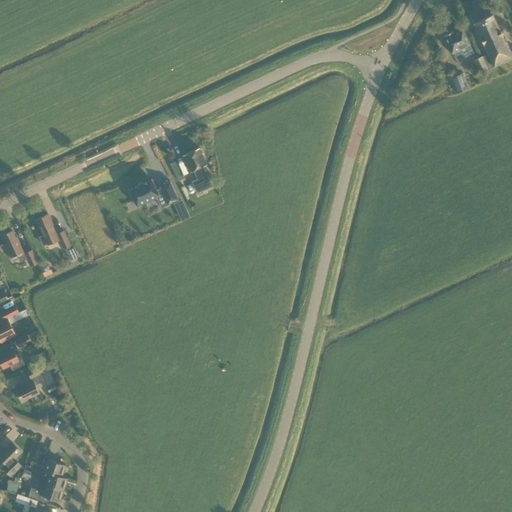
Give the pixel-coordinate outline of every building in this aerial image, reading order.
[(489,70),(511,59),(511,55),(503,37),(505,33),(503,30),(500,30),(493,15),(475,24),(481,38),(480,42),(482,46),(484,46),(489,56),(483,59),(482,58),(474,61),(480,73),(488,69),(489,70)] [(454,32),(445,36),(455,58),(462,54),(464,58),(475,53),(464,29),(455,33),(454,32)] [(457,93),(469,88),(464,74),(451,78),(457,93)] [(198,192),(213,186),(210,179),(207,174),(203,166),(207,164),(202,153),(203,152),(202,149),(200,149),(200,148),(184,156),(184,157),(183,158),(185,161),(186,161),(191,171),(194,170),(198,179),(193,181),(198,192)] [(168,205),(179,200),(170,182),(159,187),(160,188),(157,190),(152,179),(129,190),(137,207),(163,194),(168,205)] [(187,213),(181,202),(175,205),(180,216),(187,213)] [(48,245),(60,240),(64,249),(72,246),(65,231),(58,234),(56,231),(48,215),(36,220),(44,236),(40,238),(44,246),(48,244),(48,245)] [(38,263),(32,250),(25,254),(18,238),(16,239),(13,231),(3,236),(6,243),(5,244),(13,261),(19,259),(21,262),(28,259),(31,267),(38,263)] [(16,306),(1,313),(4,321),(2,322),(1,322),(0,322),(0,342),(1,344),(16,336),(8,319),(19,313),(16,306)] [(18,349),(32,342),(28,334),(15,341),(18,349)] [(19,354),(16,355),(13,350),(0,356),(0,362),(3,369),(10,366),(13,370),(25,364),(19,354)] [(44,382),(41,375),(44,373),(40,366),(27,372),(31,379),(32,381),(27,384),(28,385),(16,391),(22,402),(40,394),(36,386),(44,382)] [(53,392),(57,399),(64,396),(60,389),(53,392)] [(3,469),(11,477),(22,466),(15,459),(22,452),(13,443),(3,452),(2,451),(0,453),(0,458),(7,465),(3,469)] [(44,471),(49,473),(49,472),(62,477),(62,476),(66,465),(47,459),(45,467),(37,464),(35,470),(43,472),(44,471)] [(31,475),(32,472),(24,469),(21,477),(29,480),(31,475)] [(29,480),(44,486),(45,484),(63,490),(67,478),(62,476),(62,477),(49,472),(49,473),(46,480),(31,475),(29,480)] [(16,491),(19,482),(14,481),(8,480),(7,490),(16,491)] [(31,487),(28,496),(47,503),(49,498),(59,502),(63,490),(45,484),(44,486),(42,491),(31,487)] [(46,511),(33,507),(35,500),(18,494),(15,501),(30,507),(28,511),(46,511)]
